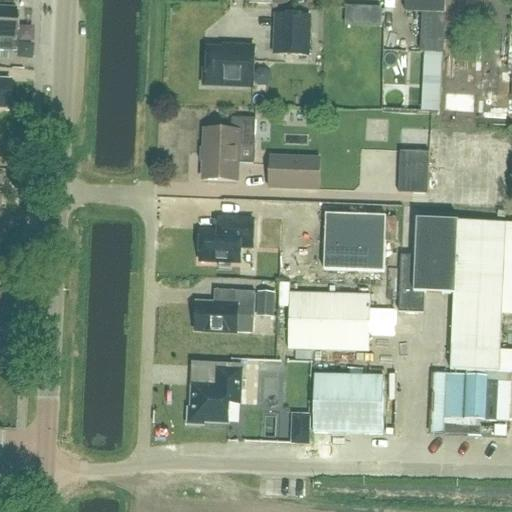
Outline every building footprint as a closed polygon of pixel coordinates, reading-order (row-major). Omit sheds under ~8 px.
[(403,0),(403,14),(443,16),(443,0),(403,0)] [(0,53),(11,54),(12,42),(13,42),(13,27),(17,27),(17,15),(14,15),(14,11),(0,10),(0,53)] [(369,11),(368,28),(381,28),(382,12),(369,11)] [(308,58),(310,19),(285,18),(283,57),(308,58)] [(253,89),(255,50),(233,49),(233,53),(209,52),(208,73),(204,73),(203,87),(253,89)] [(418,107),(434,107),(434,54),(418,54),(418,107)] [(0,110),(9,111),(10,84),(0,83),(0,110)] [(445,114),(472,115),(472,102),(446,100),(445,114)] [(255,148),(256,122),(232,121),(231,134),(205,133),(204,183),(238,184),(238,164),(239,147),(246,148),(255,148)] [(246,148),(239,147),(238,164),(254,165),(255,148),(246,148)] [(426,197),(428,155),(399,153),(397,196),(426,197)] [(319,193),(320,161),(271,160),(269,191),(319,193)] [(385,275),(387,220),(326,218),(324,273),(385,275)] [(254,223),(226,222),(219,222),(218,234),(201,234),(200,264),(240,265),(241,250),(253,250),(254,223)] [(505,226),(417,223),(415,258),(400,258),(397,314),(423,315),(424,296),(453,297),(450,372),(499,374),(505,226)] [(254,321),(255,318),(256,295),(232,294),(231,308),(198,306),(196,334),(254,337),(254,321)] [(256,295),(255,318),(272,318),(273,296),(256,295)] [(369,355),(371,298),(290,296),(288,353),(369,355)] [(296,361),(311,362),(311,354),(296,353),(296,361)] [(240,406),(242,373),(218,372),(217,389),(193,388),(192,412),(189,412),(189,427),(203,427),(203,425),(227,426),(228,406),(240,406)] [(497,424),(499,385),(487,384),(487,379),(447,377),(433,376),(430,436),(479,437),(480,427),(445,426),(445,422),(497,424)] [(383,438),(384,380),(315,379),(314,436),(383,438)]
